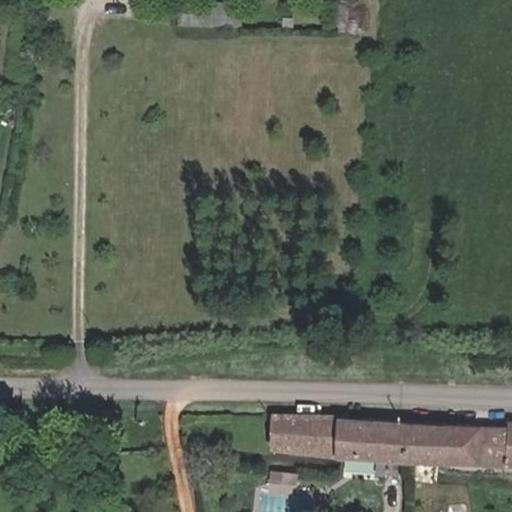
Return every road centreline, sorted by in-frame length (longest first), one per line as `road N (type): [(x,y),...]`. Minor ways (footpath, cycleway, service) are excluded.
road 1 (tertiary): [(511,390),(0,390)]
road 2 (track): [(187,511),(165,389)]
